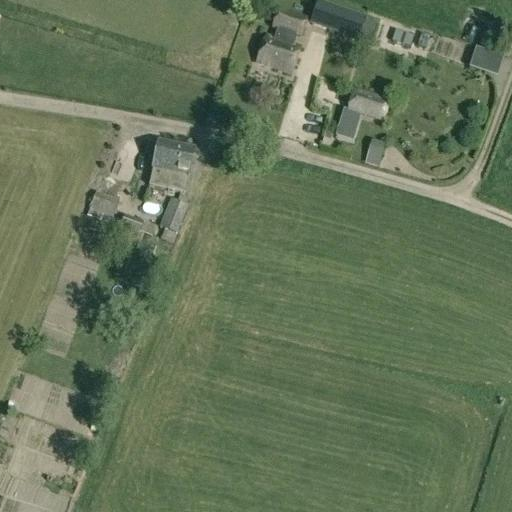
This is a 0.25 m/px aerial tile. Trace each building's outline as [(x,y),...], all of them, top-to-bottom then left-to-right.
[(358,41),(360,38),(373,42),(378,27),(365,22),(366,19),(318,2),(310,25),(358,41)] [(300,41),(307,20),(276,9),(269,32),(275,34),(273,40),(266,38),(257,66),(291,77),(300,49),(294,47),(296,40),(300,41)] [(511,43),(502,40),(497,55),(507,59),(511,45),(511,43)] [(312,80),(319,55),(308,52),(301,77),(312,80)] [(343,111),(335,138),(353,144),(360,119),(385,126),(391,101),(368,95),(354,91),(349,109),(348,113),(343,111)] [(361,161),(372,164),(377,143),(367,140),(361,161)] [(158,143),(152,171),(148,189),(184,196),(188,179),(195,151),(158,143)] [(96,194),(87,218),(111,227),(119,202),(96,194)] [(188,207),(171,201),(160,230),(164,231),(160,242),(172,246),(176,236),(177,237),(188,207)] [(155,228),(142,224),(124,217),(115,242),(126,246),(127,241),(140,245),(143,236),(151,238),(155,228)]
